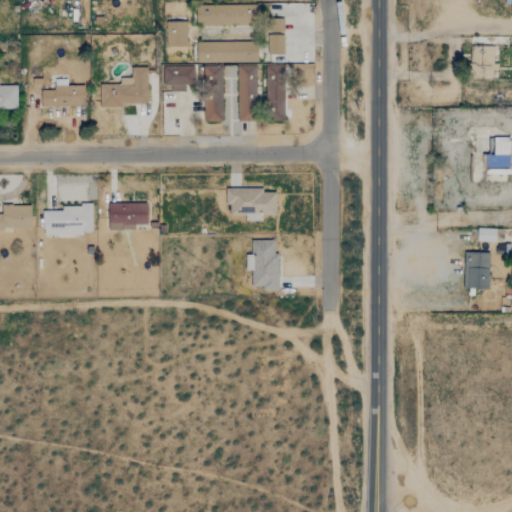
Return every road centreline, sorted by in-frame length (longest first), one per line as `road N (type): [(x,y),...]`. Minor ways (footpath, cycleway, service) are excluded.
road 1 (secondary): [(379,0),(376,511)]
road 2 (residential): [(0,153),(329,151)]
road 3 (residential): [(329,309),(327,0)]
